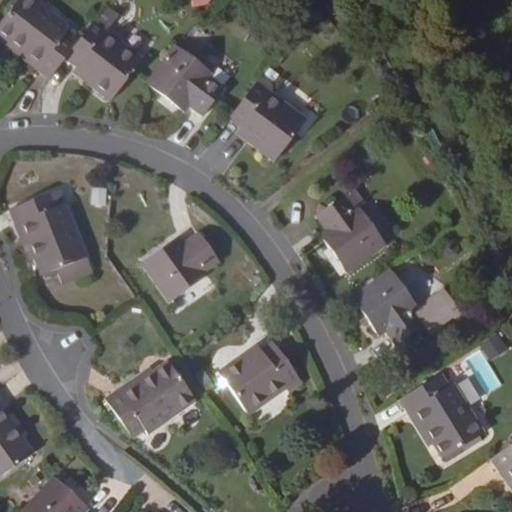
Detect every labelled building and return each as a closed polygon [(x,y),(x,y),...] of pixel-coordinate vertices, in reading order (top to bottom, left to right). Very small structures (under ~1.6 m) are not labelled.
[(68,32),(71,27),(35,0),(18,0),(0,23),(0,36),(20,52),(23,48),(41,63),(39,66),(36,71),(49,80),(65,58),(80,41),(68,32)] [(143,59),(107,31),(111,26),(98,17),(86,32),(80,41),(65,58),(87,76),(83,81),(110,103),(143,59)] [(39,66),(41,63),(23,48),(20,52),(7,43),(5,46),(36,71),(39,66)] [(214,75),(175,45),(147,82),(173,101),(171,104),(184,113),(189,108),(202,117),(224,88),(212,77),(214,75)] [(87,76),(77,68),(73,74),(83,81),(87,76)] [(307,119),(270,92),(273,88),(260,78),(228,120),(239,129),(250,137),(246,142),(274,163),(307,119)] [(173,101),(147,82),(145,84),(171,104),(173,101)] [(250,137),(239,129),(235,134),(246,142),(250,137)] [(65,203),(60,190),(55,191),(60,205),(65,203)] [(386,247),(359,208),(364,204),(354,190),(315,216),(324,230),(319,235),(328,248),(330,246),(349,273),(386,247)] [(87,258),(65,203),(60,205),(55,191),(8,210),(14,225),(23,221),(33,243),(28,245),(33,259),(40,277),(57,270),(87,258)] [(111,217),(112,202),(101,201),(100,216),(111,217)] [(33,243),(23,221),(14,225),(28,261),(33,259),(28,245),(33,243)] [(220,262),(198,232),(184,241),(181,236),(167,245),(169,247),(143,266),(169,304),(209,275),(207,271),(220,262)] [(169,247),(167,245),(141,263),(143,266),(169,247)] [(349,273),(330,246),(328,248),(346,274),(349,273)] [(87,258),(57,270),(62,285),(93,273),(87,258)] [(400,283),(391,269),(352,296),(372,323),(369,325),(373,330),(379,338),(385,333),(395,347),(425,326),(430,333),(460,312),(444,290),(418,308),(405,290),(400,283)] [(372,323),(352,296),(350,298),(369,325),(372,323)] [(490,358),(506,350),(499,337),(484,345),(490,358)] [(303,384),(273,341),(261,349),(250,357),(246,352),(217,372),(248,417),(287,389),(290,394),(303,384)] [(261,349),(257,344),(246,352),(250,357),(261,349)] [(480,351),(466,360),(487,392),(501,383),(480,351)] [(169,362),(195,399),(202,395),(176,357),(169,362)] [(169,362),(168,360),(153,371),(140,380),(143,383),(123,397),(117,389),(104,398),(133,440),(145,431),(148,436),(197,401),(195,399),(169,362)] [(153,371),(150,366),(117,389),(123,397),(143,383),(140,380),(153,371)] [(484,434),(454,383),(449,386),(442,374),(399,399),(402,405),(407,413),(415,408),(428,429),(424,431),(432,445),(442,461),(484,434)] [(0,406),(5,403),(0,395),(0,477),(35,453),(24,438),(15,425),(11,428),(0,412),(0,406)] [(5,403),(0,406),(0,412),(11,428),(15,425),(24,438),(28,435),(5,402),(5,403)] [(428,429),(415,408),(407,413),(428,448),(432,445),(424,431),(428,429)] [(511,445),(490,460),(499,473),(504,471),(507,468),(511,475),(511,445)] [(504,471),(499,473),(511,491),(511,475),(507,468),(504,471)] [(77,498),(53,476),(51,478),(75,500),(77,498)] [(75,500),(51,478),(20,511),(85,511),(89,508),(77,498),(75,500)]
